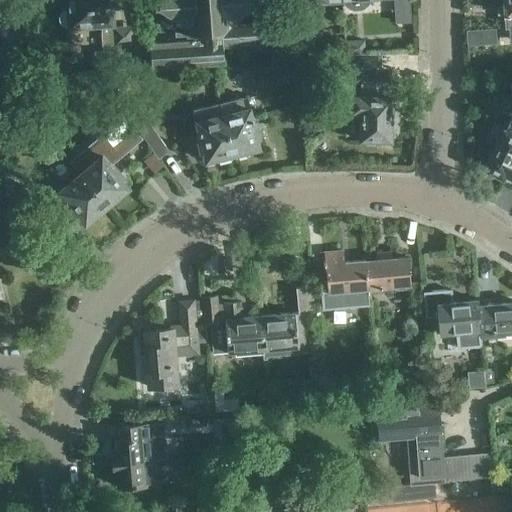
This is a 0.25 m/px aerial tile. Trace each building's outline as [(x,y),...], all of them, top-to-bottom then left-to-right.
[(67,0),(69,28),(101,25),(103,49),(94,50),(96,70),(120,70),(138,68),(136,44),(111,45),(109,24),(113,24),(111,0),(67,0)] [(154,1),(154,4),(154,6),(157,40),(149,40),(151,67),(210,63),(219,63),(224,62),(223,43),(271,40),(270,22),(230,25),(257,2),(262,1),(262,0),(161,0),(160,1),(154,1)] [(395,0),(396,20),(412,19),(411,0),(395,0)] [(482,45),(481,30),(466,30),(467,46),(482,45)] [(361,39),(345,39),(345,49),(361,49),(361,39)] [(0,74),(22,73),(19,45),(0,46),(0,74)] [(371,53),(358,53),(358,65),(371,65),(371,53)] [(297,57),(275,59),(276,72),(299,71),(297,57)] [(361,77),(360,96),(351,96),(351,112),(360,112),(360,140),(364,140),(367,143),(373,143),(375,139),(390,140),(390,128),(396,128),(397,114),(394,114),(394,110),(390,109),(390,96),(391,96),(392,77),(361,77)] [(111,96),(100,83),(90,91),(101,104),(111,96)] [(220,102),(222,112),(232,154),(234,153),(238,155),(245,153),(247,150),(259,147),(257,138),(260,137),(256,120),(253,120),(249,106),(250,105),(248,96),(220,102)] [(195,119),(194,119),(198,133),(195,134),(199,152),(203,151),(205,160),(217,157),(220,159),(226,158),(229,154),(232,154),(222,112),(220,102),(193,109),(195,119)] [(141,110),(130,118),(158,158),(169,150),(141,110)] [(158,158),(130,118),(122,123),(136,143),(133,145),(148,165),(158,158)] [(484,168),(488,170),(486,173),(495,177),(497,175),(501,177),(502,175),(511,179),(511,134),(504,131),(484,168)] [(100,153),(78,171),(106,204),(109,202),(113,203),(118,198),(118,195),(129,186),(122,179),(124,176),(113,163),(110,165),(100,153)] [(78,171),(59,187),(59,188),(57,190),(67,201),(64,203),(76,217),(79,215),(85,223),(94,215),(98,215),(104,210),(104,206),(106,204),(78,171)] [(7,181),(0,187),(0,191),(15,206),(24,196),(7,181)] [(0,209),(7,215),(15,206),(0,191),(0,209)] [(328,292),(334,291),(335,292),(369,289),(366,260),(344,262),(343,250),(324,251),(328,292)] [(378,259),(366,260),(369,289),(408,285),(408,284),(411,284),(408,256),(393,258),(392,252),(377,253),(378,259)] [(295,312),(261,315),(264,349),(289,347),(290,354),(310,353),(309,331),(308,331),(306,311),(314,311),(312,285),(296,287),(298,312),(295,312)] [(450,288),(424,290),(427,317),(438,316),(439,332),(442,332),(453,331),(454,345),(482,343),(481,334),(481,329),(478,305),(479,305),(479,300),(451,302),(450,288)] [(224,301),(226,319),(220,319),(218,295),(204,297),(206,324),(211,324),(214,354),(264,349),(261,315),(244,316),(242,299),(224,301)] [(198,353),(197,342),(203,342),(200,299),(179,301),(181,325),(171,326),(171,328),(145,330),(149,387),(155,386),(155,387),(180,385),(177,354),(198,353)] [(511,302),(479,305),(481,329),(481,334),(511,331),(511,302)] [(430,360),(429,348),(413,350),(414,361),(430,360)] [(493,368),(485,368),(485,369),(486,382),(494,381),(493,368)] [(485,369),(467,371),(469,388),(486,386),(486,382),(485,369)] [(335,395),(334,378),(321,378),(321,395),(335,395)] [(214,389),(215,411),(223,411),(222,389),(214,389)] [(373,420),(372,426),(374,431),(378,434),(378,440),(406,438),(410,484),(435,482),(445,481),(443,457),(439,400),(427,401),(426,401),(376,405),(377,412),(377,416),(374,418),(373,420)] [(114,450),(111,450),(112,462),(156,459),(166,458),(163,422),(120,426),(121,438),(113,439),(114,450)] [(234,450),(234,440),(224,440),(224,450),(234,450)] [(493,453),(482,454),(485,477),(496,476),(494,458),(493,453)] [(482,454),(471,455),(473,478),(485,477),(482,454)] [(471,455),(459,456),(462,479),(473,478),(471,455)] [(459,456),(443,457),(445,481),(462,479),(459,456)] [(156,459),(112,462),(114,475),(117,475),(118,486),(138,485),(139,497),(163,495),(162,481),(158,482),(156,459)] [(242,481),(242,470),(227,471),(228,481),(242,481)] [(410,484),(390,486),(392,502),(436,497),(435,482),(410,484)]
